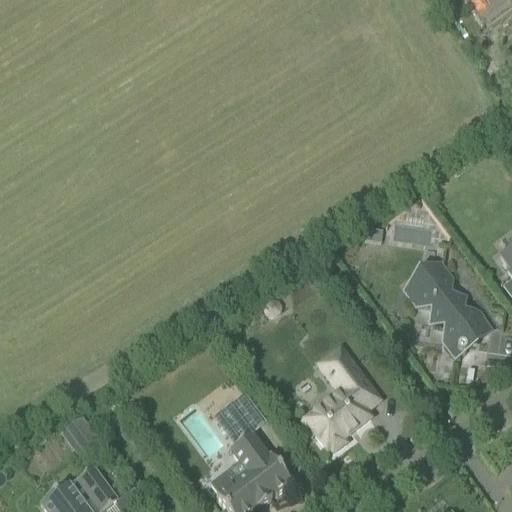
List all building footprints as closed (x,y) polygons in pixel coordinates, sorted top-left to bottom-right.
[(368,239),(367,250),(380,252),(381,240),(368,239)] [(511,250),(499,260),(508,273),(507,275),(511,281),(511,250)] [(440,269),(427,279),(419,278),(418,285),(404,296),(416,311),(431,313),(429,328),(444,331),(442,346),(454,361),(458,358),(461,359),(464,358),(466,356),(466,352),(490,334),(478,319),(463,317),(465,301),(450,299),(452,284),(440,269)] [(264,311),(263,318),(267,323),(274,324),(279,320),(280,314),(276,308),(269,307),(264,311)] [(328,406),(308,422),(318,435),(314,438),(327,455),(330,453),(333,457),(346,448),(343,443),(370,423),(351,398),(364,388),(365,389),(366,388),(340,353),(318,369),(318,370),(338,396),(327,405),(328,406)] [(81,429),(68,438),(84,460),(97,451),(81,429)] [(252,441),(251,440),(229,456),(230,457),(231,457),(247,478),(233,489),(225,478),(210,489),(218,500),(217,501),(217,500),(216,501),(223,511),(260,511),(271,503),(270,502),(290,489),(289,488),(290,487),(270,460),(269,461),(268,462),(252,441)] [(68,488),(40,509),(42,511),(108,511),(117,506),(93,474),(70,491),(68,488)]
